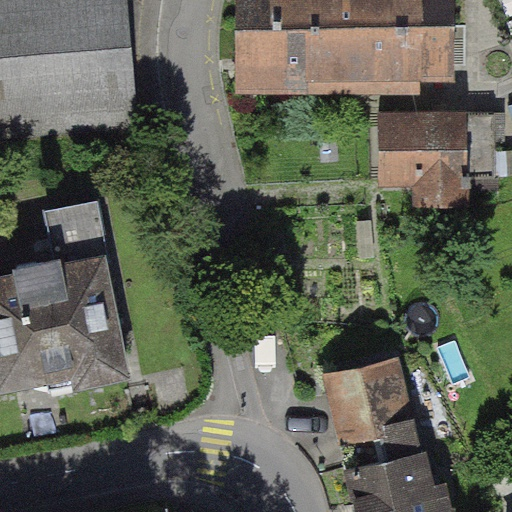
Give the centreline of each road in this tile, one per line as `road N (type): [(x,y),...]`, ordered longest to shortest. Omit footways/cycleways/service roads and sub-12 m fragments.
road 1 (residential): [(291,511),(265,467),(217,453),(156,455),(0,487)]
road 2 (residential): [(210,206),(190,0)]
